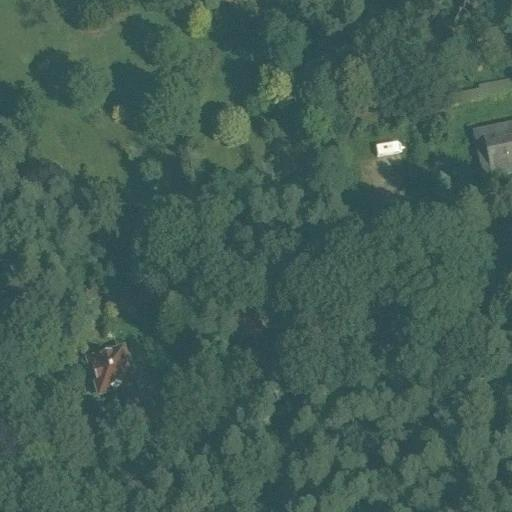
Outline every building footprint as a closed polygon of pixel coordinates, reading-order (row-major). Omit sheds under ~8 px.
[(439,109),(428,112),(430,124),(442,122),(453,120),(450,107),(510,94),(511,93),(511,79),(511,78),(478,85),(479,89),(437,98),(439,109)] [(511,124),(476,131),(486,181),(511,176),(511,124)] [(385,148),(388,169),(410,167),(408,146),(385,148)] [(332,152),(308,157),(311,174),(336,170),(332,152)] [(146,281),(104,296),(112,317),(153,302),(146,281)] [(258,306),(222,315),(229,342),(234,340),(263,333),(264,333),(258,306)] [(394,325),(352,326),(352,344),(394,342),(394,325)] [(263,333),(234,340),(242,373),(272,364),(263,333)] [(123,353),(88,365),(99,396),(120,389),(135,435),(174,421),(169,405),(144,414),(133,384),(134,384),(123,353)]
